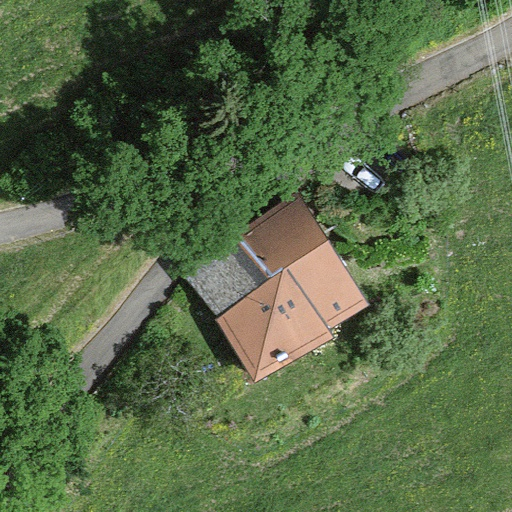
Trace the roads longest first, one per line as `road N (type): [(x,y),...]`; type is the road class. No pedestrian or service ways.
road 1 (unclassified): [(0,505),(62,402),(197,236),(284,154)]
road 2 (unclassified): [(0,228),(65,213),(209,159),(284,154)]
road 3 (unclassified): [(284,154),(511,32)]
